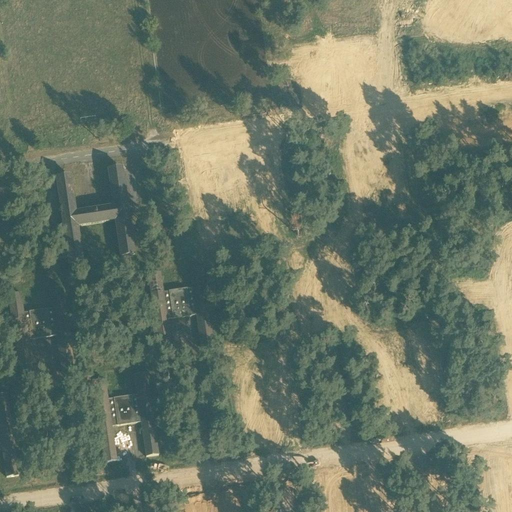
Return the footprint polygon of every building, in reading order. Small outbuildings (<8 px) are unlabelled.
[(481,33),(488,16),(445,0),(435,0),(430,14),(481,33)] [(511,20),(511,1),(509,0),(502,0),(497,15),(511,20)] [(460,141),(511,134),(511,117),(450,125),(452,141),(460,140),(460,141)] [(395,219),(410,218),(399,135),(384,137),(388,171),(361,175),(356,141),(341,143),(348,199),(350,199),(353,225),(368,223),(363,188),(391,185),(395,219)] [(257,237),(272,235),(260,147),(244,149),(249,185),(215,190),(210,153),(193,156),(205,245),(222,242),(217,206),(252,201),(257,237)] [(55,178),(68,267),(84,264),(78,228),(116,222),(121,259),(135,257),(122,168),(108,170),(114,207),(76,213),(71,176),(55,178)] [(312,334),(308,299),(335,296),(339,325),(345,325),(342,301),(349,300),(342,245),(328,247),(330,268),(290,273),(298,335),(312,334)] [(149,275),(161,356),(174,354),(169,322),(196,318),(200,350),(214,348),(202,268),(189,269),(192,290),(165,294),(162,273),(149,275)] [(457,315),(473,314),(471,282),(455,283),(457,315)] [(8,296),(20,377),(34,375),(29,342),(58,338),(62,371),(76,369),(64,287),(50,289),(54,311),(25,315),(22,294),(8,296)] [(385,339),(372,341),(382,422),(396,420),(392,386),(420,383),(424,416),(438,414),(428,332),(413,334),(417,369),(389,372),(385,339)] [(273,355),(276,375),(248,379),(245,359),(234,361),(240,408),(279,403),(284,437),(291,436),(289,423),(296,422),(287,353),(273,355)] [(91,380),(103,462),(118,460),(113,428),(141,424),(146,456),(161,454),(149,371),(134,374),(137,396),(109,400),(106,378),(91,380)] [(0,443),(2,443),(7,475),(19,473),(8,396),(0,396),(0,443)] [(511,511),(511,455),(504,456),(510,502),(501,503),(502,511),(511,511)] [(362,478),(366,511),(364,511),(338,511),(335,482),(322,483),(325,511),(381,511),(379,491),(371,491),(369,477),(362,478)] [(223,511),(196,511),(196,502),(181,504),(182,511),(239,511),(238,496),(222,498),(223,511)]
